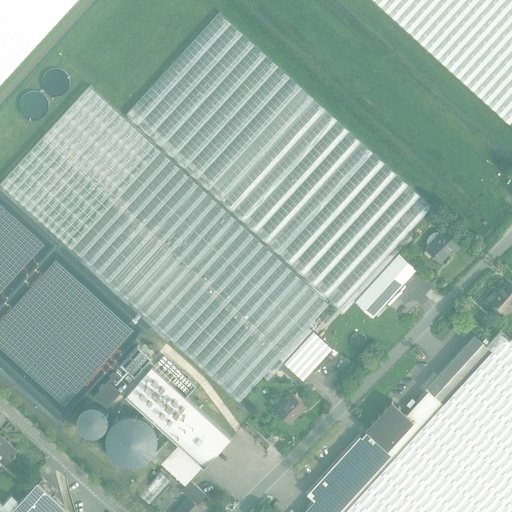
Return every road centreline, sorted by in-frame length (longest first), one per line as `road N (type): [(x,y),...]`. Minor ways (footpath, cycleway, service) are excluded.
road 1 (unclassified): [(235,511),(511,232)]
road 2 (unclassified): [(122,511),(0,399)]
